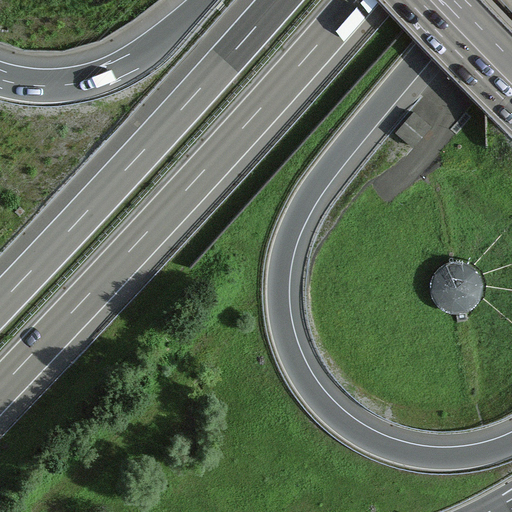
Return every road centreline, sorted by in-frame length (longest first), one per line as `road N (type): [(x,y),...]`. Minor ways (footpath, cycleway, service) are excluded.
road 1 (motorway): [(511,439),(449,454),(370,436),(311,385),(283,309),(285,251),(301,211),(468,0)]
road 2 (motorway): [(0,389),(355,0)]
road 3 (motorway): [(277,0),(0,301)]
road 4 (motorway): [(203,0),(147,50),(99,76),(39,84),(0,77)]
